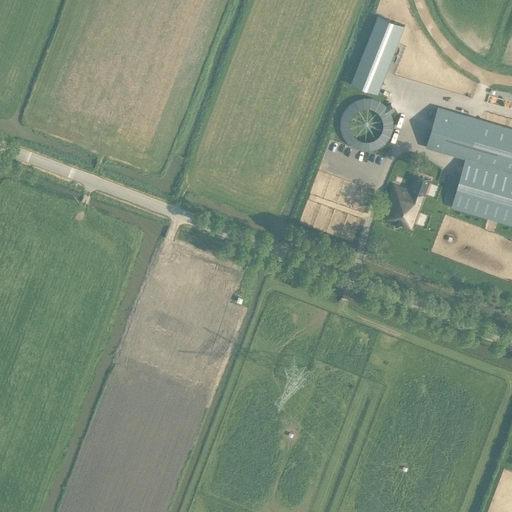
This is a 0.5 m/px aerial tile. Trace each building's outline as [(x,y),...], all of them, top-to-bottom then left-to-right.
[(378,15),(352,83),(378,93),(405,26),(378,15)] [(337,137),(381,153),(398,107),(355,91),(337,137)] [(511,129),(438,107),(427,146),(466,157),(452,206),(511,223),(511,129)] [(430,179),(417,174),(411,191),(410,190),(402,187),(401,188),(394,185),(382,218),(412,229),(430,179)] [(180,261),(178,260),(177,258),(175,257),(174,258),(168,256),(160,278),(171,282),(180,261)] [(175,283),(168,303),(199,314),(206,294),(175,283)] [(239,316),(225,311),(218,331),(232,336),(239,316)]
